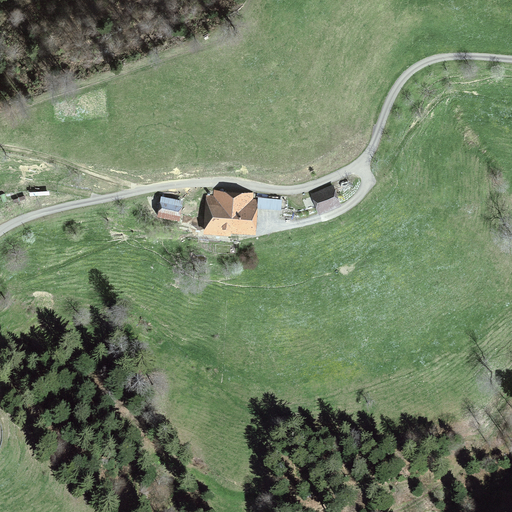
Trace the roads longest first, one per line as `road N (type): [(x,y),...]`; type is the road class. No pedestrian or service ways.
road 1 (track): [(129,511),(135,472),(153,457),(250,496),(367,490),(427,477),(511,439)]
road 2 (track): [(144,189),(195,182),(310,186),(365,158),(395,89),(415,67),(446,57),(511,59)]
road 3 (track): [(0,230),(41,212),(144,189)]
road 4 (track): [(0,146),(144,189)]
road 5 (track): [(261,226),(299,223),(349,204),(368,180),(358,163)]
